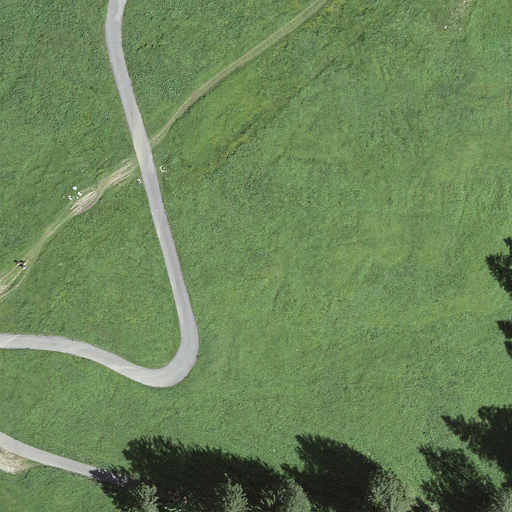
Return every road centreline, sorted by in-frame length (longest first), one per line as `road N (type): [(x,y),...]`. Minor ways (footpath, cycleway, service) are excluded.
road 1 (unclassified): [(0,342),(77,348),(156,378),(187,365),(191,326),(121,65),(122,0)]
road 2 (unclassified): [(0,438),(201,511)]
